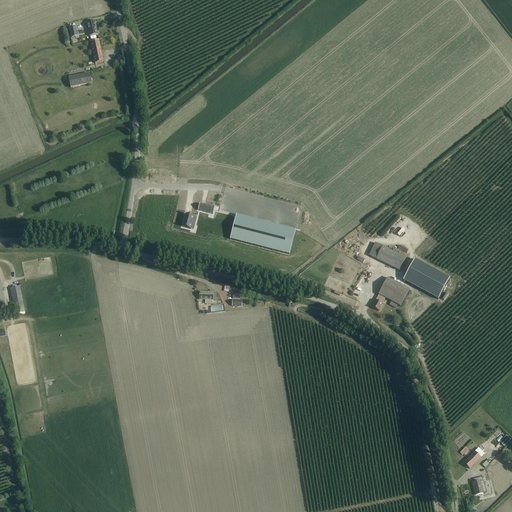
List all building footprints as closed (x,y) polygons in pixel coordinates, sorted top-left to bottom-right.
[(98,35),(95,21),(87,23),(90,37),(98,35)] [(75,26),(70,27),(72,38),(78,37),(75,26)] [(99,41),(91,43),(95,64),(103,62),(101,52),(99,41)] [(89,74),(68,79),(70,89),(91,84),(89,74)] [(198,210),(213,214),(215,207),(200,204),(198,210)] [(182,227),(194,230),(197,217),(185,215),(182,227)] [(237,215),(230,240),(289,255),(295,230),(237,215)] [(398,219),(396,222),(404,227),(406,225),(398,219)] [(396,233),(398,230),(391,225),(389,228),(396,233)] [(402,233),(400,236),(408,241),(410,239),(402,233)] [(369,256),(376,259),(399,271),(405,258),(383,247),(375,243),(369,256)] [(438,300),(450,279),(415,260),(403,281),(412,285),(438,300)] [(388,278),(379,295),(376,301),(376,300),(372,307),(379,311),(383,304),(382,304),(386,299),(401,307),(410,290),(388,278)] [(20,286),(18,286),(10,288),(15,314),(25,312),(20,286)] [(216,301),(216,293),(213,293),(200,292),(199,300),(213,300),(216,301)] [(506,433),(499,440),(504,444),(510,438),(506,433)] [(465,447),(460,453),(462,455),(468,450),(465,447)] [(479,448),(464,463),(470,469),(484,454),(479,448)] [(475,482),(472,483),(476,495),(483,493),(480,482),(483,481),(482,477),(474,479),(475,482)]
